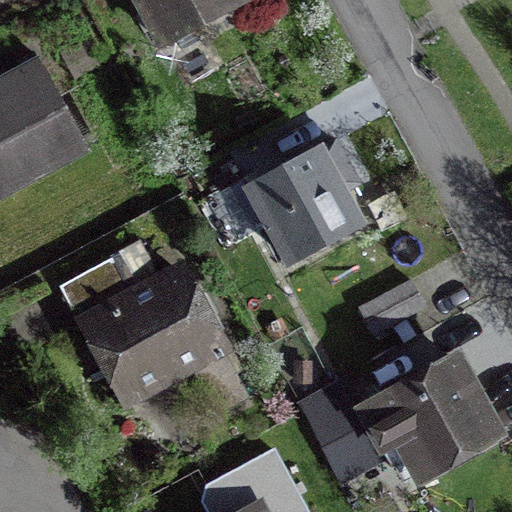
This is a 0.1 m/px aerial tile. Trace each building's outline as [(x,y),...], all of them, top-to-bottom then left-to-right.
[(134,0),(160,46),(240,2),(238,0),(134,0)] [(0,194),(84,150),(36,60),(0,79),(0,194)] [(355,185),(332,144),(246,191),(286,263),(357,225),(340,194),(355,185)] [(123,286),(109,260),(57,289),(71,314),(123,286)] [(177,274),(84,325),(124,400),(187,365),(214,415),(245,398),(177,274)] [(421,309),(408,283),(357,310),(371,336),(421,309)] [(390,458),(404,483),(491,434),(453,364),(361,415),(386,460),(390,458)] [(336,386),(297,407),(322,455),(358,435),(347,411),(349,410),(336,386)] [(244,511),(283,511),(299,504),(271,452),(226,477),(244,511)]
